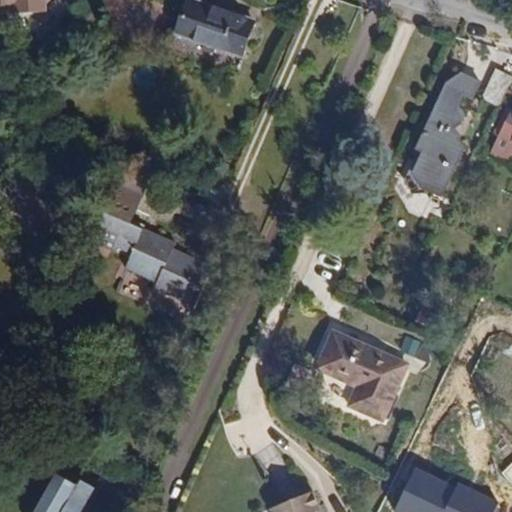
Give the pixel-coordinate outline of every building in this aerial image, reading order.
[(253,21),(194,0),(189,0),(178,34),(240,56),(253,21)] [(482,98),(498,106),(511,78),(496,70),(482,98)] [(416,149),(418,150),(423,153),(414,174),(422,188),(430,191),(442,197),(465,150),(458,140),(459,137),(454,130),(460,124),(463,115),(456,106),(463,94),(472,98),(479,83),(462,74),(445,86),(416,149)] [(499,135),(511,109),(511,108),(506,106),(494,132),(499,135)] [(511,154),(511,109),(499,135),(490,154),(508,162),(511,154)] [(423,153),(418,150),(402,185),(411,197),(420,194),(426,197),(430,191),(422,188),(414,174),(423,153)] [(150,178),(122,168),(90,249),(116,259),(118,254),(130,259),(126,269),(157,282),(154,289),(195,306),(204,286),(212,267),(172,249),(175,244),(131,224),(150,178)] [(432,313),(421,308),(416,320),(427,325),(432,313)] [(381,422),(407,365),(335,333),(318,369),(358,388),(350,406),(381,422)] [(401,352),(418,358),(423,342),(405,337),(401,352)] [(99,484),(114,489),(118,479),(102,473),(99,484)] [(118,479),(114,489),(135,497),(139,487),(118,479)] [(79,511),(86,500),(50,482),(34,511),(79,511)] [(317,511),(308,491),(266,509),(267,511),(317,511)]
